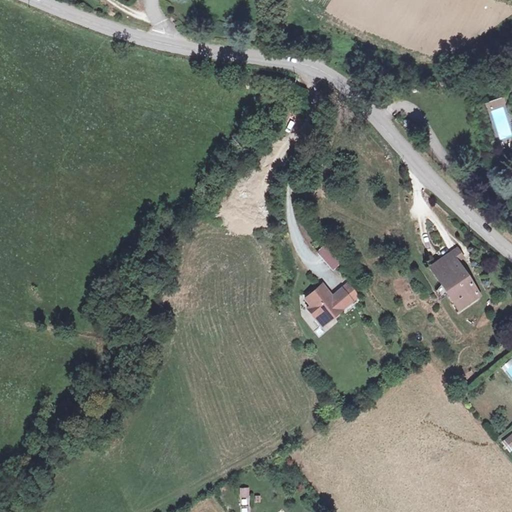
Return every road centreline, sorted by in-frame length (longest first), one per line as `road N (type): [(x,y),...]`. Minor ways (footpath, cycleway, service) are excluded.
road 1 (secondary): [(511,254),(351,93),(318,70),(159,42)]
road 2 (secondary): [(159,42),(35,0)]
